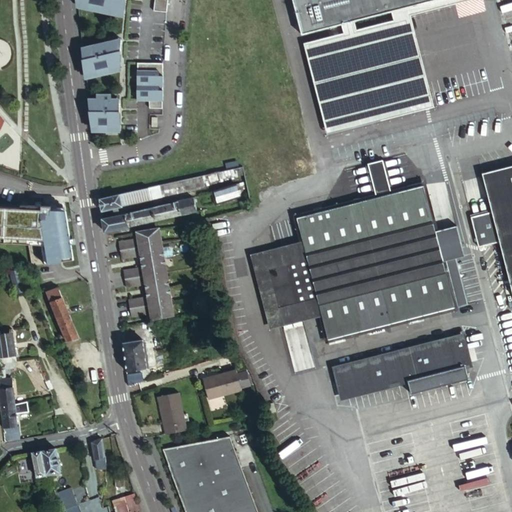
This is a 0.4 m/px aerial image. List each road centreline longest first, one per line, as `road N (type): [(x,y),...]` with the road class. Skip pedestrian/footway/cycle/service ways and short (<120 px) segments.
road 1 (tertiary): [(80,161),(126,419)]
road 2 (unclassified): [(181,0),(170,130),(143,149),(80,161)]
road 3 (unknown): [(334,181),(283,0)]
road 4 (tertiary): [(62,0),(80,161)]
road 5 (unclassified): [(126,419),(11,447),(0,459)]
